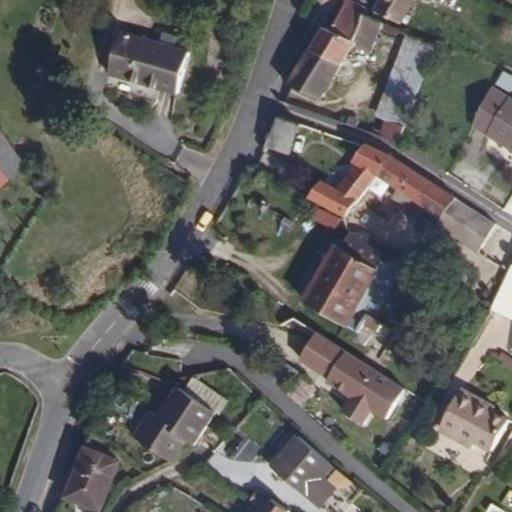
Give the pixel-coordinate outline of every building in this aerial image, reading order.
[(383,0),(377,11),(404,24),(417,0),(437,0),(445,5),(447,0),(383,0)] [(322,100),(355,46),(366,13),(346,3),(335,31),(326,29),(290,87),(322,100)] [(178,48),(182,34),(165,30),(162,43),(178,48)] [(180,94),(192,52),(178,48),(162,43),(122,32),(110,75),(180,94)] [(511,98),(494,88),(473,127),(511,151),(511,98)] [(308,161),(318,130),(281,118),(267,148),(308,161)] [(402,144),(408,125),(388,119),(383,137),(402,144)] [(0,178),(19,164),(0,139),(0,178)] [(379,175),(394,155),(369,147),(357,162),(360,165),(339,192),(325,183),(313,199),(348,218),(379,175)] [(489,219),(394,155),(379,175),(445,219),(440,226),(471,247),(489,219)] [(481,254),(500,226),(489,219),(471,247),(481,254)] [(399,375),(415,342),(380,318),(413,259),(369,233),(353,234),(344,249),(339,246),(306,302),(361,333),(355,345),(399,375)] [(511,315),(511,272),(496,308),(511,315)] [(410,390),(357,354),(322,335),(308,359),(325,367),(337,374),(333,381),(357,397),(347,411),(366,424),(376,409),(390,420),(410,390)] [(231,402),(194,379),(185,391),(219,413),(222,415),(231,402)] [(197,445),(210,426),(219,413),(185,391),(181,388),(161,416),(152,411),(136,436),(174,461),(188,439),(197,445)] [(495,453),(511,420),(511,418),(497,411),(499,407),(480,396),(477,400),(464,393),(445,427),(460,434),(457,441),(475,451),(479,444),(495,453)] [(309,497),(337,465),(301,435),(274,468),(309,497)] [(101,511),(102,511),(122,462),(86,448),(67,498),(101,511)] [(292,511),(272,500),(263,511),(292,511)]
